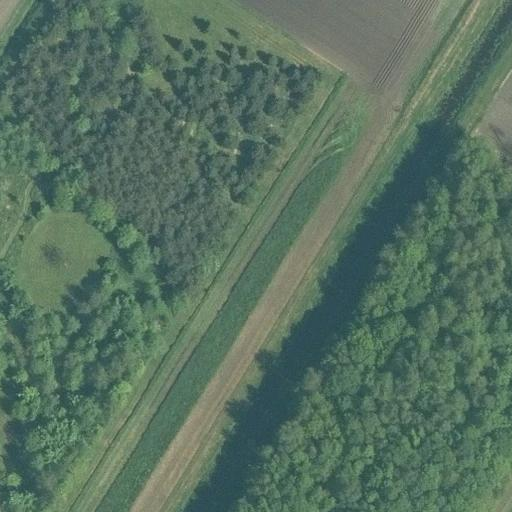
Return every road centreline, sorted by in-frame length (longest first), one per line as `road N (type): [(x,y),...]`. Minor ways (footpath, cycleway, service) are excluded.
road 1 (track): [(490,0),(170,511)]
road 2 (track): [(232,511),(511,71)]
